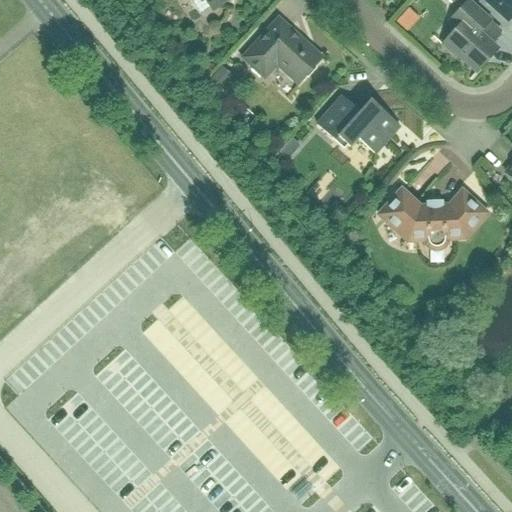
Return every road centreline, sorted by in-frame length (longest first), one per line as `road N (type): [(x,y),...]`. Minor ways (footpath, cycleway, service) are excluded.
road 1 (tertiary): [(475,511),(37,0)]
road 2 (residential): [(511,96),(493,109),(456,108),(332,0)]
